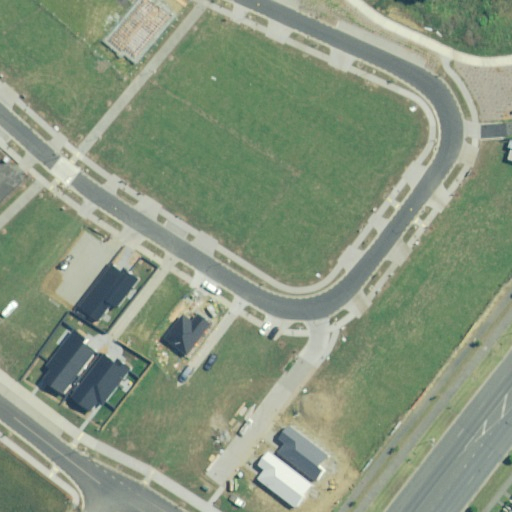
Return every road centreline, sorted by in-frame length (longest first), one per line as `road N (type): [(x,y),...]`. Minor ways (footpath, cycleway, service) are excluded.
road 1 (residential): [(247,0),(426,80),(443,98),(452,132),(451,150),(346,284),(301,306)]
road 2 (residential): [(301,306),(243,289),(99,194),(0,113)]
road 3 (residential): [(301,306),(305,359),(212,477)]
road 4 (tertiary): [(423,511),(511,394)]
road 5 (residential): [(112,489),(0,406)]
